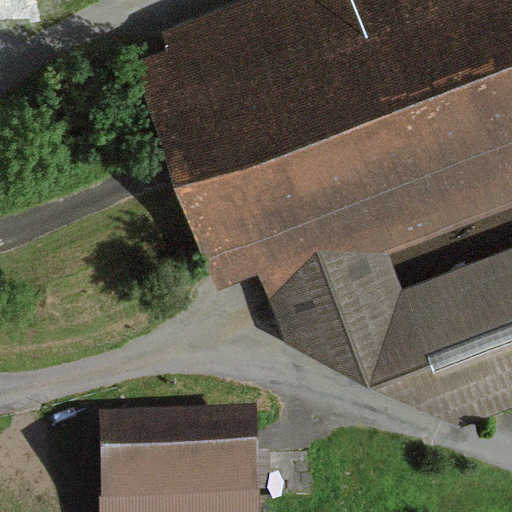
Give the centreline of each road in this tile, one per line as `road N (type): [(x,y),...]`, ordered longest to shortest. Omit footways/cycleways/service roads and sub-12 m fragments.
road 1 (track): [(511,451),(292,376),(208,358),(119,362),(0,399)]
road 2 (track): [(133,0),(0,80)]
